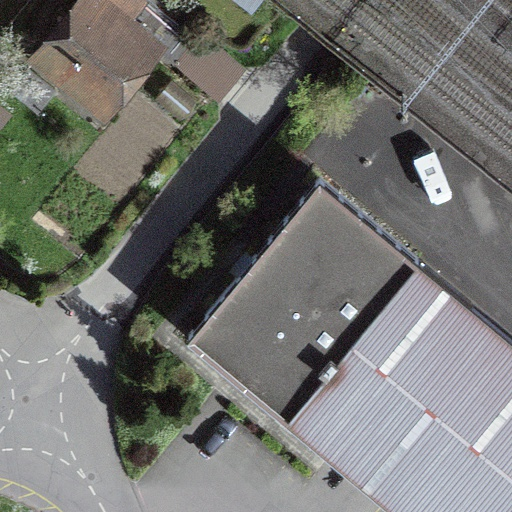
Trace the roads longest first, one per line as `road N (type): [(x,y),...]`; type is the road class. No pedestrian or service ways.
road 1 (unclassified): [(340,0),(34,402)]
road 2 (unclassified): [(34,402),(103,511)]
